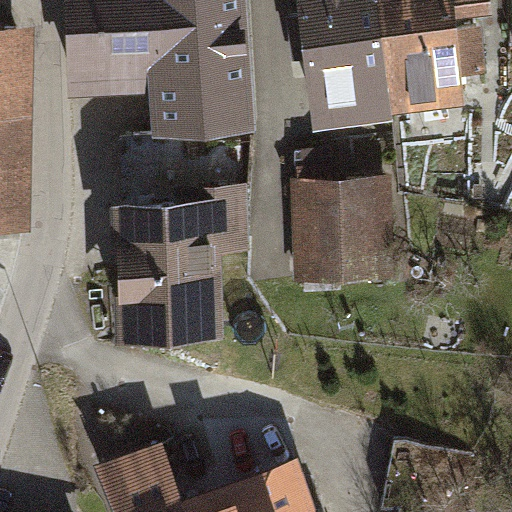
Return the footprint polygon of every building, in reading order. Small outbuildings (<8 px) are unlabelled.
[(72,0),(76,89),(154,85),(150,0),(72,0)] [(251,0),(150,0),(154,85),(156,127),(257,123),(251,0)] [(294,0),(305,110),(386,102),(376,0),(294,0)] [(488,0),(376,0),(386,102),(458,96),(456,68),(486,66),(480,8),(489,7),(488,0)] [(0,18),(0,218),(31,219),(34,20),(0,18)] [(393,173),(293,175),(295,279),(395,277),(393,173)] [(190,194),(118,196),(121,331),(224,328),(222,252),(250,251),(248,177),(189,178),(190,194)] [(164,455),(113,472),(126,511),(315,511),(300,466),(181,505),(164,455)]
